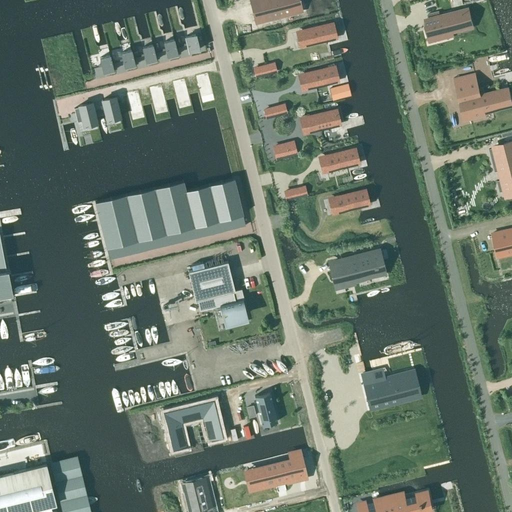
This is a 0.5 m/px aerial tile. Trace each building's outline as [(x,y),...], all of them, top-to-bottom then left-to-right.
[(300,4),(298,0),(263,0),(260,1),(265,19),(292,12),(291,6),(300,4)] [(429,19),(424,20),(429,42),(448,38),(446,29),(467,24),(464,10),(440,16),(439,11),(428,14),(429,19)] [(336,21),(306,28),(309,40),(338,33),(336,21)] [(199,49),(195,34),(185,36),(189,52),(199,49)] [(177,55),(173,39),(163,42),(167,57),(177,55)] [(156,60),(152,44),(142,47),(146,62),(156,60)] [(135,65),(131,50),(121,52),(125,68),(135,65)] [(113,70),(109,55),(99,57),(103,73),(113,70)] [(337,64),(308,71),(311,83),(340,76),(337,64)] [(266,65),(254,68),(256,76),(268,73),(266,65)] [(207,73),(196,76),(201,97),(213,94),(207,73)] [(486,96),(480,73),(458,79),(468,121),(491,116),(489,108),(509,102),(506,91),(486,96)] [(185,78),(174,81),(179,102),(191,99),(185,78)] [(164,84),(152,86),(158,107),(169,105),(164,84)] [(142,89),(130,92),(136,113),(147,110),(142,89)] [(119,117),(114,96),(102,99),(108,120),(119,117)] [(97,125),(91,102),(79,105),(80,107),(74,108),(77,122),(83,120),(85,128),(97,125)] [(278,114),(276,106),(264,109),(266,117),(278,114)] [(338,107),(309,114),(312,127),(341,120),(338,107)] [(504,145),(489,149),(494,172),(504,169),(506,178),(497,181),(499,192),(511,188),(511,140),(504,143),(504,145)] [(288,155),(285,143),(273,146),(276,158),(288,155)] [(357,146),(328,153),(331,165),(360,158),(357,146)] [(183,180),(95,202),(109,259),(245,225),(233,177),(232,178),(185,189),(183,180)] [(367,187),(338,194),(341,207),(370,199),(367,187)] [(296,188),(285,191),(286,199),(298,196),(296,188)] [(511,227),(492,233),(496,250),(504,249),(506,254),(511,252),(511,227)] [(0,293),(10,292),(0,240),(0,293)] [(379,251),(329,263),(333,280),(351,275),(352,280),(377,274),(374,264),(382,262),(379,251)] [(235,291),(227,261),(188,271),(195,300),(197,300),(199,310),(220,305),(224,320),(245,315),(241,299),(235,301),(232,291),(235,291)] [(379,379),(377,370),(366,372),(374,406),(414,396),(408,371),(379,379)] [(255,395),(254,395),(261,425),(262,425),(262,423),(276,419),(276,421),(277,421),(270,392),(255,396),(255,395)] [(213,399),(163,411),(165,421),(166,421),(174,419),(177,430),(169,432),(168,431),(168,432),(172,448),(185,445),(179,421),(202,415),(204,425),(217,422),(219,421),(213,399)] [(253,405),(246,406),(248,417),(255,415),(253,405)] [(291,459),(252,469),(256,488),(288,480),(287,478),(305,474),(299,451),(289,453),(291,459)] [(0,511),(51,511),(50,503),(55,502),(46,463),(0,474),(0,511)] [(210,511),(203,479),(179,485),(185,511),(210,511)] [(380,502),(359,507),(360,511),(423,511),(420,496),(403,500),(404,504),(382,510),(380,502)]
